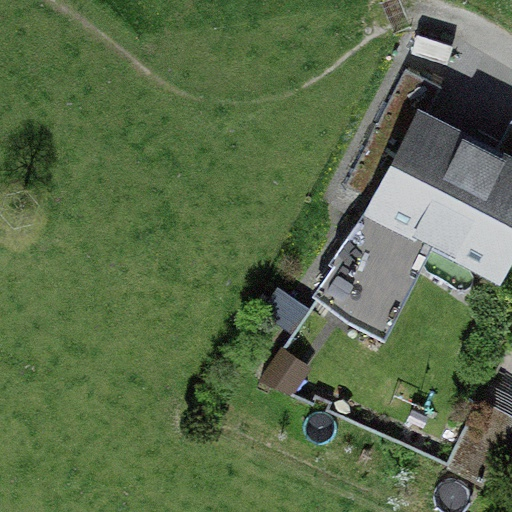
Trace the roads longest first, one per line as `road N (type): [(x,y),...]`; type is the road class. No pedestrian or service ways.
road 1 (track): [(43,0),(179,106),(240,126),(299,110),(370,35)]
road 2 (residential): [(511,72),(428,24),(370,35)]
